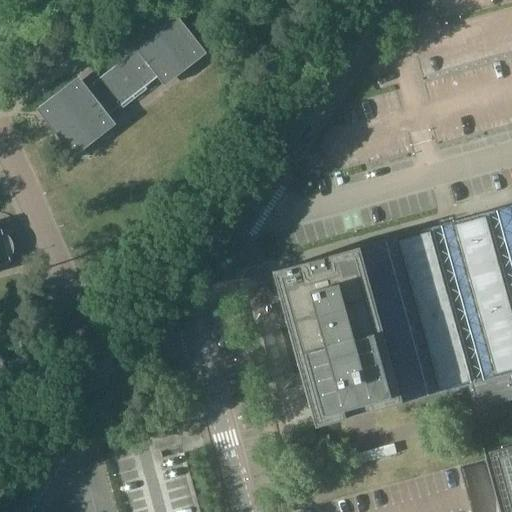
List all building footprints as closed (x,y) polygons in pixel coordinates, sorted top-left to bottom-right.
[(116,125),(108,115),(157,77),(164,87),(206,54),(169,6),(127,39),(136,50),(87,88),(78,77),(36,110),(74,158),(116,125)] [(511,396),(511,380),(510,374),(511,373),(511,205),(469,217),(359,247),(272,272),(277,291),(267,294),(269,303),(280,300),(303,385),(315,428),(400,404),(471,385),(477,406),(511,396)] [(0,266),(11,264),(9,259),(10,258),(11,256),(12,255),(12,253),(12,251),(12,249),(12,248),(12,246),(11,244),(10,243),(10,241),(9,240),(6,237),(5,236),(2,235),(1,232),(0,231),(0,266)] [(160,459),(127,440),(86,511),(199,511),(183,452),(160,459)] [(511,444),(501,447),(511,486),(511,444)]
